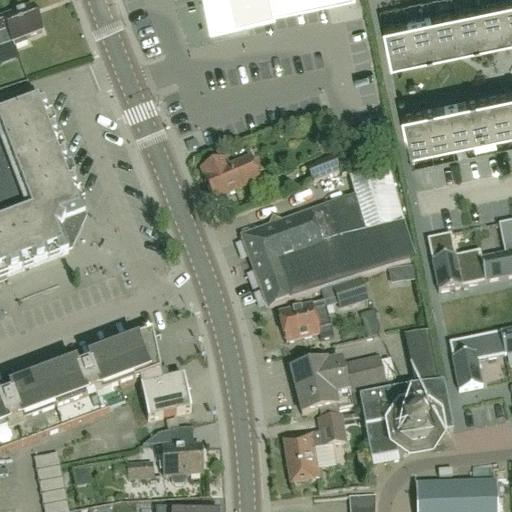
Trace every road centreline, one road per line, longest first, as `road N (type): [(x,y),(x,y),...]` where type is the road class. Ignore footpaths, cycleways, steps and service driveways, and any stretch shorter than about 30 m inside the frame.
road 1 (tertiary): [(246,511),(232,365),(207,275),(99,0)]
road 2 (residential): [(383,511),(395,481),(414,469),(511,455)]
